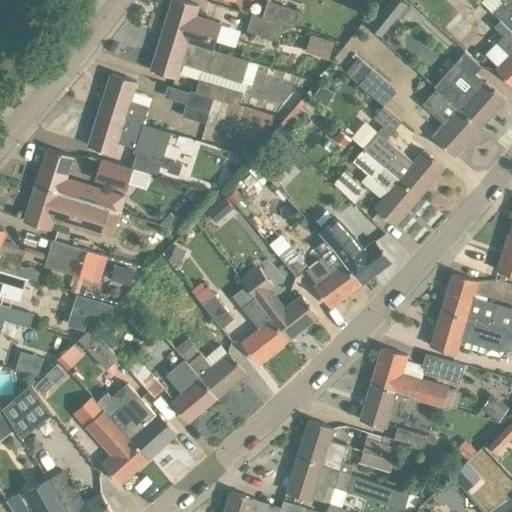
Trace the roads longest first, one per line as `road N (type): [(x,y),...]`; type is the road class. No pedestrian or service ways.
road 1 (unclassified): [(162,511),(423,265),(511,168)]
road 2 (residential): [(0,127),(113,0)]
